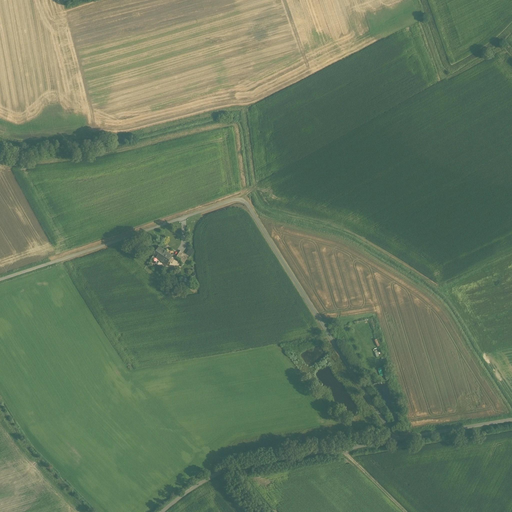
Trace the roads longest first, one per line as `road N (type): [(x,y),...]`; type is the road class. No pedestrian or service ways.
road 1 (unclassified): [(0,280),(244,201),(394,440)]
road 2 (unclassified): [(162,511),(232,466),(394,440)]
road 3 (track): [(0,406),(27,449),(88,511)]
road 4 (unclassified): [(394,440),(511,418)]
